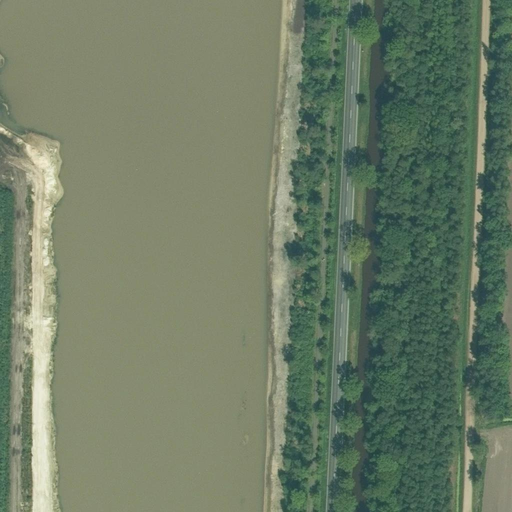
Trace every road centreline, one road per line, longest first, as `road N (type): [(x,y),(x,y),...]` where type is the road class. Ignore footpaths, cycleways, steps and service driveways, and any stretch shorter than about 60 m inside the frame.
road 1 (tertiary): [(331,511),(355,0)]
road 2 (track): [(463,511),(484,0)]
road 3 (track): [(24,511),(29,298),(0,162)]
